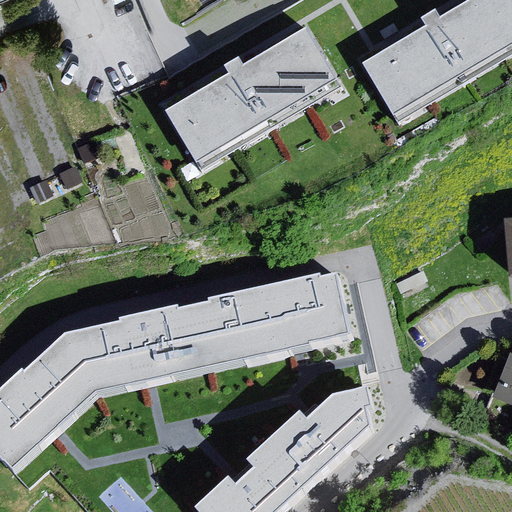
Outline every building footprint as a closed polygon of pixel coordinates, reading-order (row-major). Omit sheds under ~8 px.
[(361,68),(393,126),(511,57),(511,0),(478,0),(377,58),(361,68)] [(240,65),(158,111),(188,178),(354,77),(317,22),(240,65)] [(339,277),(234,298),(248,362),(353,340),(339,277)] [(234,298),(68,337),(102,395),(248,362),(234,298)] [(0,397),(0,455),(16,473),(102,395),(68,337),(0,397)] [(511,363),(494,405),(511,412),(511,363)] [(303,412),(270,442),(293,474),(311,488),(377,431),(371,391),(337,396),(310,420),(303,412)] [(293,474),(270,442),(248,464),(256,470),(240,488),(231,479),(198,510),(199,511),(284,511),(311,488),(293,474)]
